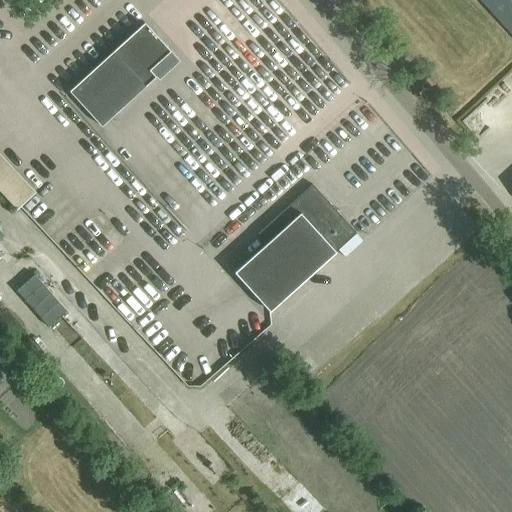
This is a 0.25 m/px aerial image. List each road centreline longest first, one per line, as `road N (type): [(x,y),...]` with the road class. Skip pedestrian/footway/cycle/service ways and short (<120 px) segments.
road 1 (unknown): [(0,39),(230,276),(282,318),(329,307),(432,212),(481,185)]
road 2 (unclassified): [(511,220),(317,0)]
road 3 (unknown): [(192,0),(195,37),(210,53),(267,28)]
